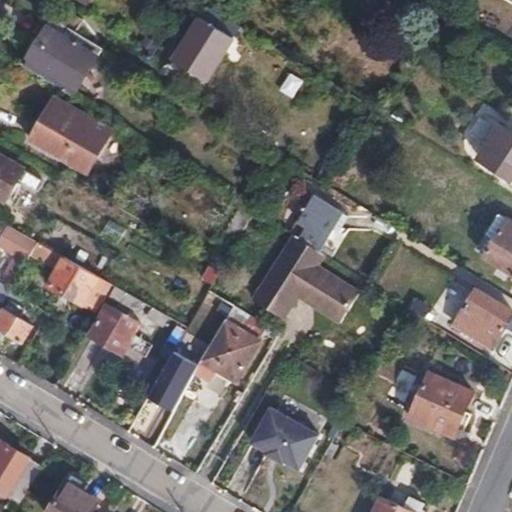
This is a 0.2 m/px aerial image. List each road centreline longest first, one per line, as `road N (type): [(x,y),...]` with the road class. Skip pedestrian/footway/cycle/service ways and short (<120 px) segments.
road 1 (residential): [(0,384),(207,511)]
road 2 (unknown): [(207,511),(305,322)]
